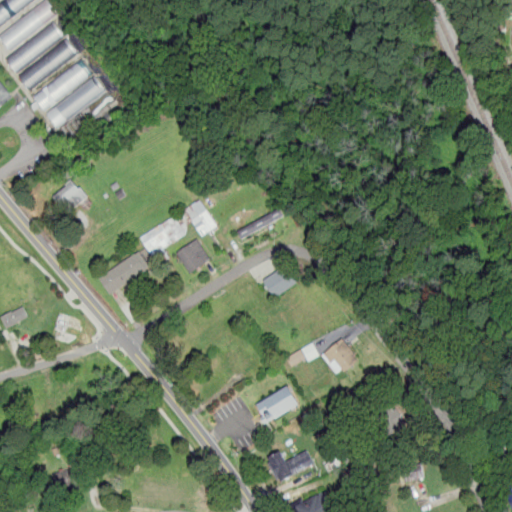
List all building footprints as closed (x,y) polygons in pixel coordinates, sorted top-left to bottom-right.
[(0,35),(11,50),(60,14),(49,0),(45,0),(0,33),(0,35)] [(0,23),(40,0),(3,0),(0,2),(0,23)] [(18,73),(66,36),(54,22),(7,59),(18,73)] [(20,76),(31,90),(79,54),(68,39),(20,76)] [(94,74),(83,59),(34,96),(45,111),(94,74)] [(59,128),(108,91),(96,75),(47,113),(59,128)] [(0,107),(13,96),(0,80),(0,107)] [(64,130),(71,140),(119,104),(112,95),(64,130)] [(89,195),(73,178),(53,196),(69,213),(89,195)] [(141,237),(152,255),(196,227),(202,235),(217,226),(201,199),(141,237)] [(237,231),(242,239),(285,215),(281,207),(237,231)] [(190,272),(211,258),(198,239),(177,253),(190,272)] [(101,277),(111,293),(151,267),(141,251),(101,277)] [(264,281),(274,298),(299,284),(289,266),(264,281)] [(1,317),(7,328),(29,317),(23,306),(1,317)] [(336,374),(359,361),(347,339),(324,352),(336,374)] [(317,354),(312,344),(289,358),(295,368),(317,354)] [(300,407),(292,387),(257,403),(266,423),(300,407)] [(48,409),(76,407),(74,390),(47,393),(48,409)] [(392,435),(407,423),(393,405),(378,416),(392,435)] [(268,458),(279,482),(316,464),(309,449),(288,459),(284,450),(268,458)] [(425,476),(422,464),(402,469),(406,482),(425,476)] [(84,486),(82,467),(53,471),(56,490),(84,486)] [(338,511),(327,488),(291,506),(294,511),(338,511)]
